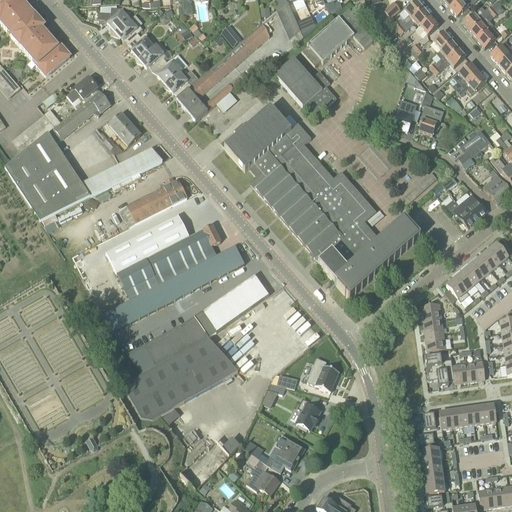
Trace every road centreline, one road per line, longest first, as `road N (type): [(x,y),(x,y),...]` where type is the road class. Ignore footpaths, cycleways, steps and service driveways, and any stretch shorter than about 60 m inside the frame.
road 1 (residential): [(355,354),(45,0)]
road 2 (residential): [(355,354),(501,221)]
road 3 (residential): [(501,221),(445,159),(389,137)]
road 4 (unknown): [(373,403),(511,387)]
road 5 (residential): [(511,99),(428,0)]
